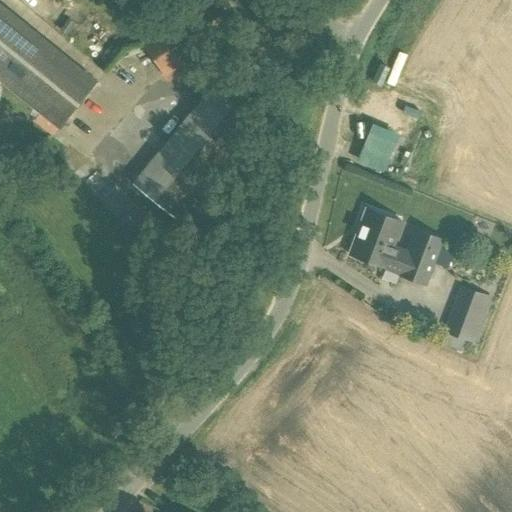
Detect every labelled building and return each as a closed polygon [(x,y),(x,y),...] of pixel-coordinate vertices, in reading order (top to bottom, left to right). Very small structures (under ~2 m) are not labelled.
[(234,30),(215,1),(214,0),(203,0),(141,43),(164,77),(234,30)] [(0,75),(5,79),(62,126),(96,83),(0,5),(0,75)] [(173,217),(252,120),(214,88),(134,186),(173,217)] [(350,255),(401,274),(410,254),(393,247),(402,221),(369,210),(350,255)] [(417,233),(410,254),(401,274),(427,284),(442,240),(417,233)] [(468,341),(485,296),(462,288),(446,332),(468,341)]
